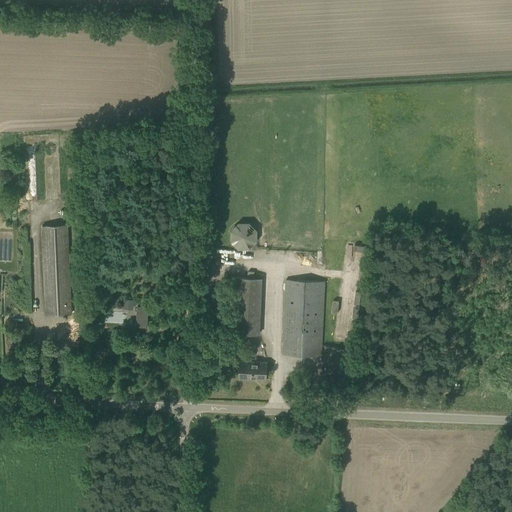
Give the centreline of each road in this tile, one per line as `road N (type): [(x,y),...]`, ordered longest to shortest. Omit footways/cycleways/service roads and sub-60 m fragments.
road 1 (track): [(193,0),(184,408)]
road 2 (unclassified): [(511,421),(184,408)]
road 3 (unclassified): [(184,408),(0,397)]
